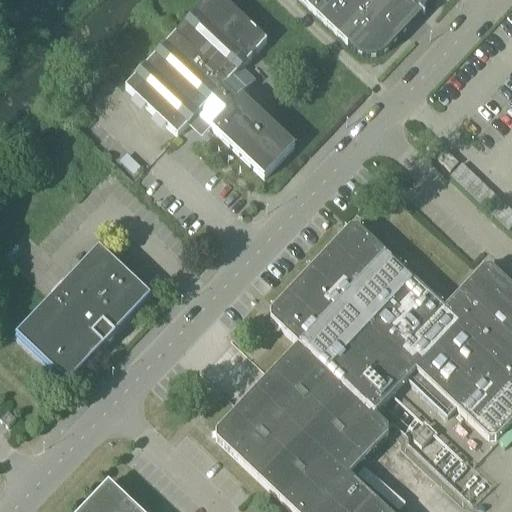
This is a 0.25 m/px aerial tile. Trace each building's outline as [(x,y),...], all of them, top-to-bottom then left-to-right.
[(200,133),(208,133),(209,133),(263,183),(293,151),(240,101),(254,85),(240,72),(266,45),(217,0),(210,0),(124,92),(176,141),(191,125),(200,133)] [(294,0),(296,2),(353,56),(355,57),(356,58),(359,60),(363,61),(366,62),(368,62),(370,62),(373,62),(375,61),(378,60),(382,58),(384,56),(386,55),(421,18),(423,20),(424,19),(418,13),(430,0),(294,0)] [(440,151),(433,144),(425,152),(433,159),(440,151)] [(436,163),(449,176),(457,167),(444,155),(436,163)] [(511,215),(461,167),(451,178),(450,179),(508,234),(511,229),(511,215)] [(269,324),(297,350),(373,420),(405,385),(446,424),(448,421),(455,414),(487,444),(494,444),(511,425),(511,293),(490,272),(482,272),(443,314),(356,232),(349,232),(269,317),(269,324)] [(105,350),(109,350),(112,347),(112,343),(115,340),(114,340),(150,302),(98,252),(14,341),(66,391),(102,352),(103,353),(105,350)] [(387,433),(373,420),(297,350),(215,437),(215,445),(286,511),(379,511),(348,481),(387,440),(387,433)] [(0,423),(0,426),(6,432),(7,433),(14,425),(6,417),(0,423)] [(413,445),(420,452),(433,439),(425,432),(413,445)] [(133,511),(107,487),(83,511),(133,511)]
